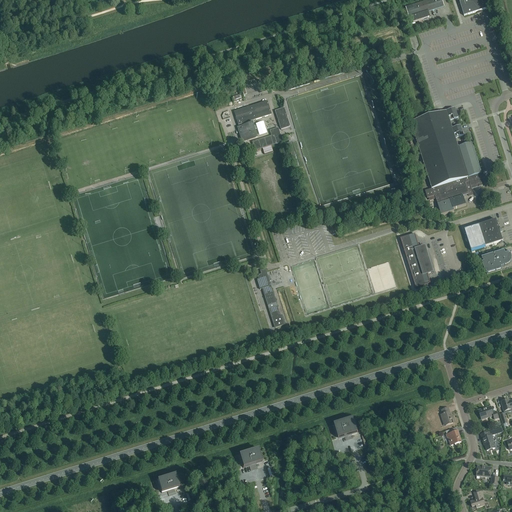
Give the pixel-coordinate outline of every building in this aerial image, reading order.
[(413,23),(424,20),(430,18),(428,12),(444,7),(442,0),(431,0),(406,8),(409,18),(411,17),(413,23)] [(458,0),(464,15),(464,16),(490,8),(487,0),(458,0)] [(250,121),(271,115),(267,101),(234,112),(238,127),(237,127),(242,142),(257,137),(253,122),(250,123),(250,121)] [(290,127),(287,118),(284,108),(275,111),(281,130),(290,127)] [(425,191),(427,199),(435,196),(441,216),(454,212),(453,210),(466,206),(463,196),(468,195),(466,186),(470,185),(471,190),(480,187),(483,186),(481,180),(484,178),(483,173),(481,173),(472,143),(458,147),(455,139),(464,136),(461,126),(452,129),(450,121),(458,119),(455,109),(411,123),(432,189),(425,191)] [(276,144),(282,142),(278,128),(270,131),(271,136),(252,142),(255,151),(276,144)] [(262,149),(264,155),(273,152),(271,146),(262,149)] [(496,220),(479,226),(486,247),(503,242),(500,232),(501,232),(500,229),(499,230),(496,220)] [(415,289),(416,289),(416,288),(430,284),(427,274),(433,272),(426,248),(420,249),(415,235),(401,240),(401,239),(400,239),(415,289)] [(497,268),(507,265),(509,264),(510,263),(511,261),(511,259),(511,256),(511,254),(511,252),(505,254),(504,251),(482,258),(483,262),(482,263),(485,272),(486,272),(487,274),(498,271),(497,268)] [(262,289),(263,293),(274,327),(275,326),(275,328),(285,325),(282,315),(280,316),(274,295),(269,282),(271,281),(269,276),(268,276),(266,269),(260,271),(261,275),(260,275),(258,278),(258,279),(257,280),(260,290),(262,289)] [(501,403),(504,412),(507,411),(508,413),(511,411),(511,410),(511,409),(511,400),(509,401),(509,400),(501,403)] [(492,413),(490,407),(478,411),(481,421),(493,417),(494,420),(498,419),(496,412),(492,413)] [(451,416),(448,408),(441,411),(442,415),(440,415),(443,423),(444,426),(455,423),(452,415),(451,416)] [(507,423),(504,413),(499,415),(502,425),(503,425),(504,429),(508,427),(507,423)] [(348,436),(357,433),(353,419),(335,425),(339,438),(344,437),(344,435),(347,434),(348,436)] [(461,443),(457,431),(451,433),(450,430),(445,432),(447,435),(446,435),(447,439),(448,439),(451,446),(461,443)] [(484,443),(486,451),(495,448),(492,440),(493,440),(492,436),(489,437),(487,433),(480,435),(483,443),(484,443)] [(243,468),(244,468),(243,467),(249,466),(249,464),(256,462),(256,463),(262,462),(260,458),(261,458),(259,453),(258,450),(240,455),(239,455),(243,468)] [(477,467),(476,476),(490,478),(491,469),(477,467)] [(158,480),(157,480),(162,493),(167,490),(174,488),(179,487),(179,488),(180,488),(176,475),(175,475),(158,481),(158,480)] [(507,481),(506,485),(511,485),(511,477),(503,476),(503,481),(507,481)] [(472,507),(473,509),(476,508),(484,506),(482,500),(484,499),(481,492),(475,491),(473,493),(475,499),(470,501),(472,507)]
